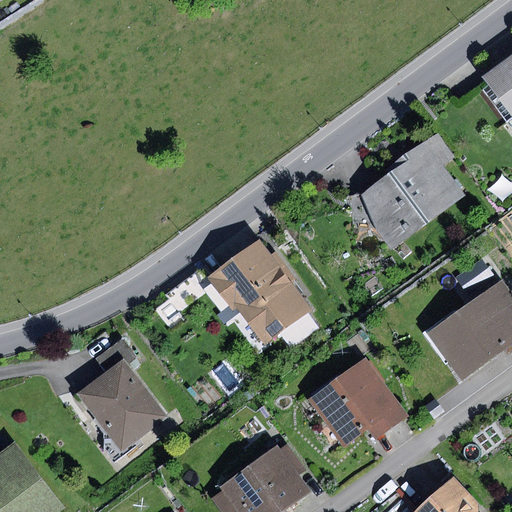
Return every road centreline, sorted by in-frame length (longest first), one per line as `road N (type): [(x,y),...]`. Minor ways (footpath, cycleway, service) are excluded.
road 1 (residential): [(0,344),(136,289),(511,9)]
road 2 (residential): [(511,378),(329,511)]
